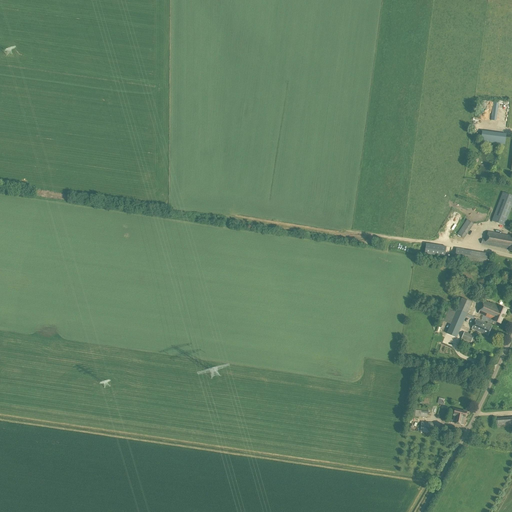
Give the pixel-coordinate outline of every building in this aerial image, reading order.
[(504,134),(477,131),(476,142),(502,145),(504,134)] [(505,226),(511,206),(511,195),(502,192),(491,221),(505,226)] [(458,227),(463,219),(456,215),(451,223),(458,227)] [(464,238),(474,224),(467,220),(457,234),(464,238)] [(450,224),(443,237),(448,240),(455,227),(450,224)] [(511,236),(488,232),(486,239),(482,239),(481,244),(509,250),(508,251),(511,251),(511,235),(511,236)] [(445,257),(446,247),(426,244),(424,254),(445,257)] [(486,264),(487,253),(456,248),(455,259),(486,264)] [(457,309),(467,313),(471,302),(462,298),(457,309)] [(499,308),(484,301),(478,314),(490,318),(488,322),(493,324),(494,321),(500,324),(507,309),(500,306),(499,308)] [(457,309),(452,307),(446,322),(451,325),(447,334),(456,338),(467,313),(457,309)] [(488,336),(492,326),(476,319),(472,329),(488,336)] [(471,342),(474,336),(464,332),(461,338),(471,342)] [(454,416),(465,418),(465,417),(467,412),(455,409),(454,416)] [(463,425),(465,418),(454,416),(452,423),(463,425)] [(496,428),(511,426),(511,416),(495,418),(496,428)] [(433,434),(434,423),(421,422),(420,432),(421,432),(420,434),(422,434),(422,433),(433,434)]
